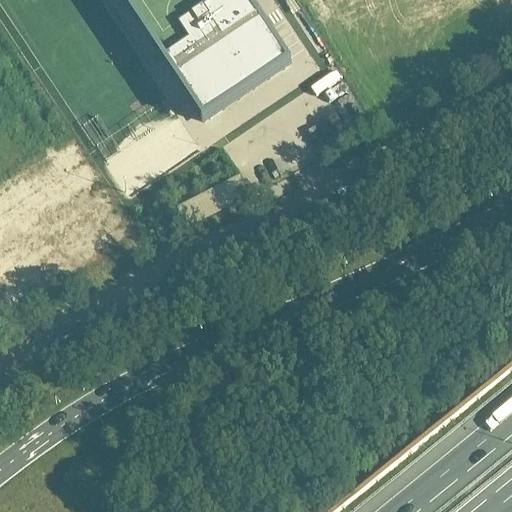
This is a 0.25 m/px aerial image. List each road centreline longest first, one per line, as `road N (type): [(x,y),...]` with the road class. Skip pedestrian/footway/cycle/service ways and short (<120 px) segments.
road 1 (unclassified): [(0,361),(107,293),(511,87)]
road 2 (motorway): [(511,219),(178,362),(43,433),(0,469)]
road 3 (motorway): [(511,418),(398,511)]
